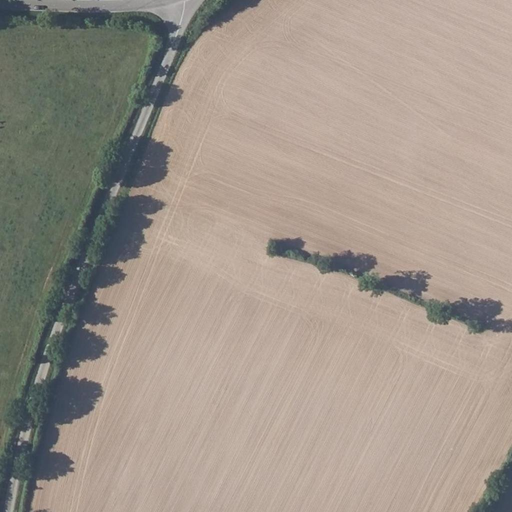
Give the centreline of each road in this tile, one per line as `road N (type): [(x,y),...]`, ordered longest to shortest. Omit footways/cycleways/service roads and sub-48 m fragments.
road 1 (unclassified): [(9,511),(41,376),(183,0)]
road 2 (unclassified): [(162,0),(0,4)]
